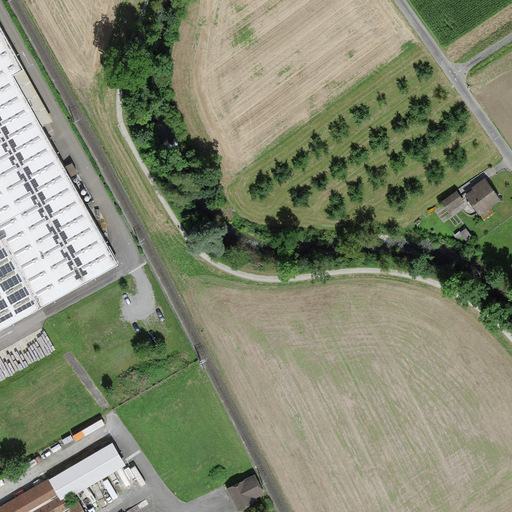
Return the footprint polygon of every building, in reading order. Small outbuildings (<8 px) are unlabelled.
[(0,331),(118,266),(41,127),(55,120),(0,22),(0,331)] [(485,183),(468,196),(480,211),(497,199),(485,183)] [(455,194),(444,201),(449,208),(460,201),(455,194)] [(0,511),(85,511),(86,511),(75,492),(126,461),(112,440),(0,505),(0,511)] [(265,492),(255,473),(227,486),(238,509),(257,500),(255,497),(265,492)]
